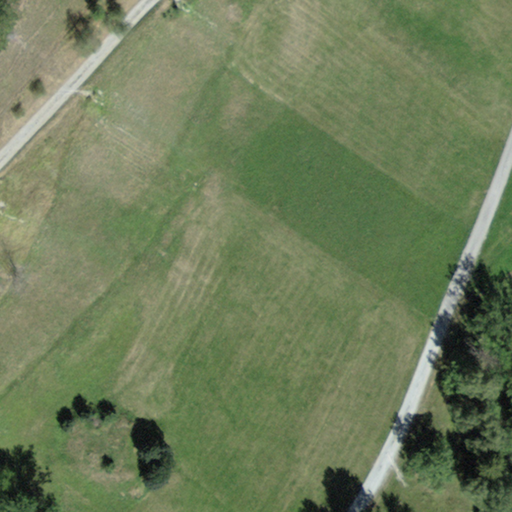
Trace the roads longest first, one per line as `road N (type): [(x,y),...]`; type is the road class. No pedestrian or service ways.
road 1 (track): [(360,511),(511,139)]
road 2 (track): [(147,0),(0,170)]
